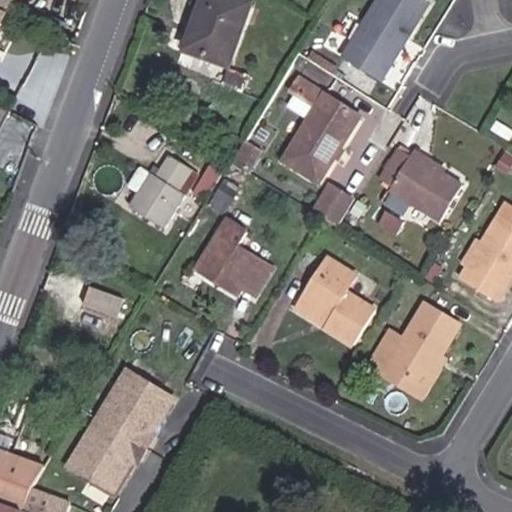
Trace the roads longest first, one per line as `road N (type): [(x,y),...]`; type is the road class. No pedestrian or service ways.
road 1 (tertiary): [(120,0),(0,320)]
road 2 (residential): [(450,482),(220,373)]
road 3 (residential): [(450,482),(511,376)]
